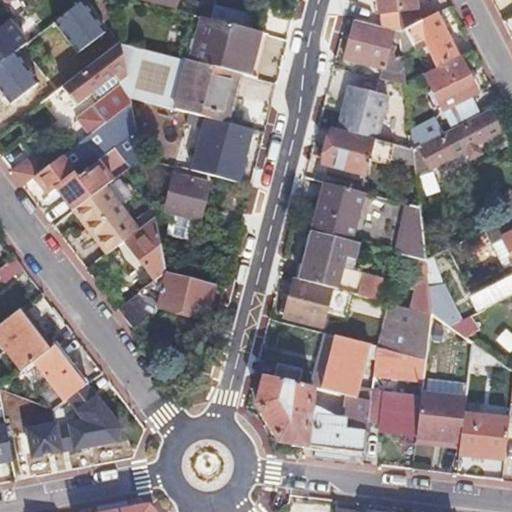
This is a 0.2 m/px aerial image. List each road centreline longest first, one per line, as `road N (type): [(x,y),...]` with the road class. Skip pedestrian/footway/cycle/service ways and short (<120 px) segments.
road 1 (residential): [(219,425),(299,115),(319,0)]
road 2 (residential): [(0,199),(176,436)]
road 3 (residential): [(511,501),(249,468)]
road 4 (residential): [(165,474),(0,507)]
